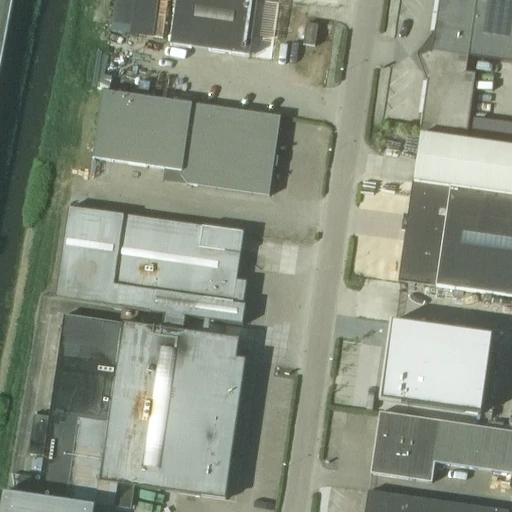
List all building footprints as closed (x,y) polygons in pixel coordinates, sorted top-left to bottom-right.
[(0,0),(0,43),(6,44),(14,2),(0,0)] [(116,0),(112,32),(152,38),(158,0),(116,0)] [(158,0),(152,38),(163,40),(168,0),(158,0)] [(257,4),(257,0),(175,0),(169,47),(249,58),(271,62),(278,7),(257,4)] [(511,0),(437,0),(430,54),(419,134),(466,141),(475,76),(465,75),(468,59),(511,65),(511,0)] [(315,48),(318,27),(306,25),(303,47),(315,48)] [(269,199),(280,120),(102,94),(92,161),(181,173),(180,178),(187,187),(269,199)] [(413,185),(412,185),(398,284),(511,300),(511,150),(420,138),(413,185)] [(247,285),(237,283),(244,235),(67,210),(55,300),(165,316),(186,319),(243,327),(246,308),(244,307),(247,285)] [(0,497),(0,511),(94,511),(95,508),(99,484),(119,487),(225,502),(245,363),(237,362),(240,343),(183,335),(186,319),(165,316),(162,332),(124,327),(63,318),(37,500),(18,497),(11,496),(0,495),(0,497)] [(394,323),(383,401),(482,415),(493,337),(394,323)] [(511,434),(440,424),(379,415),(370,476),(431,485),(434,465),(511,476),(511,434)] [(48,419),(35,417),(30,456),(43,458),(48,419)] [(42,460),(33,459),(31,470),(41,472),(42,460)] [(498,511),(368,493),(365,511),(498,511)]
